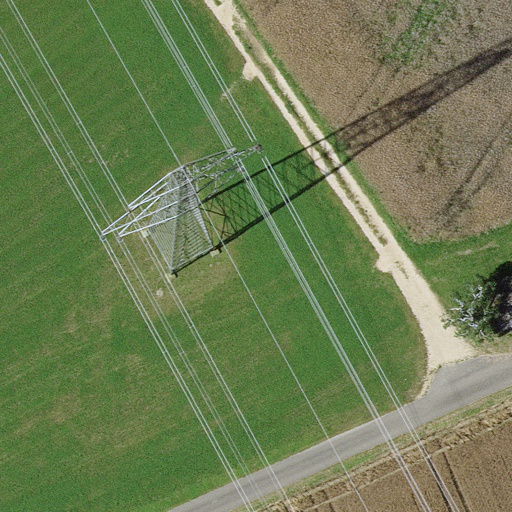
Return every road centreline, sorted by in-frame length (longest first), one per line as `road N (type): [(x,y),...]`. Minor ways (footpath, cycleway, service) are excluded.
road 1 (track): [(482,398),(393,244),(226,0)]
road 2 (track): [(511,384),(226,511)]
